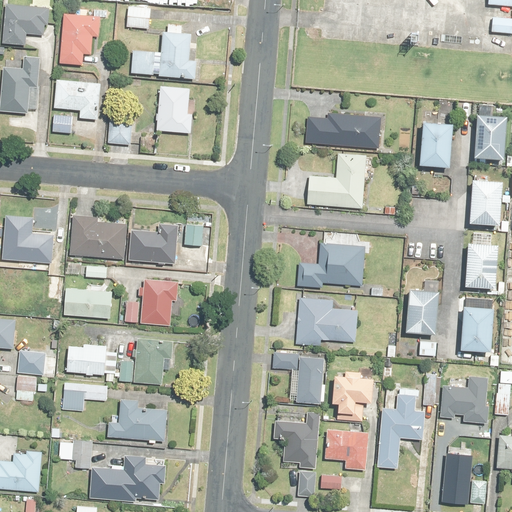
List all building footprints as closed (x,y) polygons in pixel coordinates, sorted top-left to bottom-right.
[(46,28),(48,28),(48,27),(50,27),(51,25),(52,10),(45,9),(7,6),(4,44),(26,46),(27,37),(45,38),(46,28)] [(152,9),(130,8),(128,28),(151,29),(152,9)] [(102,18),(65,15),(61,64),(83,66),(84,54),(92,55),(94,37),(100,37),(102,18)] [(511,22),(494,21),(492,33),(511,34),(511,22)] [(160,77),(198,80),(199,63),(190,62),(193,36),(181,35),(182,27),(170,26),(169,33),(164,33),(162,54),(135,52),(132,74),(160,77)] [(42,58),(26,57),(25,70),(5,69),(2,112),(29,114),(31,88),(40,89),(42,58)] [(101,85),(58,82),(56,108),(82,110),(82,119),(98,120),(101,85)] [(192,90),(161,88),(158,131),(192,134),(193,115),(190,115),(192,90)] [(328,114),(328,119),(309,118),(307,144),(379,150),(382,118),(328,114)] [(75,117),(54,116),(52,133),(73,134),(75,117)] [(508,118),(478,117),(476,159),(505,161),(508,118)] [(132,124),(111,122),(109,144),(131,146),(132,124)] [(453,126),(425,123),(420,165),(449,168),(453,126)] [(367,157),(339,155),(338,179),(311,178),(309,205),(363,209),(367,157)] [(504,183),(474,180),(471,224),(500,226),(504,183)] [(63,277),(51,276),(53,235),(34,234),(35,219),(7,217),(3,278),(19,279),(19,274),(48,276),(45,301),(60,302),(63,277)] [(98,219),(73,218),(71,257),(124,260),(126,225),(98,224),(98,219)] [(203,224),(187,224),(186,245),(202,246),(203,224)] [(130,261),(158,263),(158,265),(166,266),(167,264),(177,265),(180,226),(161,225),(160,234),(133,231),(130,261)] [(363,287),(366,248),(361,248),(362,237),(323,234),(320,266),(300,264),(298,286),(323,288),(323,283),(363,287)] [(505,283),(496,282),(499,248),(470,245),(466,287),(494,289),(493,294),(504,295),(505,283)] [(109,269),(88,267),(87,278),(108,279),(109,269)] [(177,302),(179,282),(144,280),(142,303),(128,302),(126,323),(171,326),(173,301),(177,302)] [(114,293),(67,289),(65,316),(113,319),(114,293)] [(439,293),(411,290),(407,333),(435,335),(439,293)] [(332,302),(301,300),(298,345),(321,346),(321,340),(356,342),(358,312),(332,311),(332,302)] [(492,310),(466,308),(463,350),(489,352),(492,310)] [(17,320),(0,319),(0,348),(16,349),(17,320)] [(174,344),(139,341),(137,363),(122,362),(121,382),(163,385),(165,369),(172,369),(174,344)] [(437,343),(421,342),(420,356),(436,357),(437,343)] [(84,346),(83,349),(70,348),(67,372),(116,377),(118,354),(106,353),(107,348),(84,346)] [(56,355),(21,352),(19,373),(54,376),(56,355)] [(297,355),(276,353),(274,368),(296,370),(297,355)] [(325,359),(301,358),(301,373),(294,372),(292,403),(323,404),(325,359)] [(511,373),(501,372),(495,413),(508,415),(511,385),(511,373)] [(371,403),(373,379),(361,378),(361,375),(336,373),(333,403),(339,404),(338,420),(362,421),(363,407),(364,402),(371,403)] [(440,376),(426,375),(423,405),(437,407),(440,376)] [(35,378),(19,377),(17,401),(34,402),(35,378)] [(442,418),(456,419),(456,416),(464,416),(464,420),(463,423),(488,424),(490,378),(468,377),(468,389),(443,388),(442,418)] [(108,387),(65,384),(63,411),(83,412),(84,400),(107,402),(108,387)] [(421,390),(398,388),(398,394),(386,392),(378,467),(399,470),(402,439),(421,441),(424,413),(419,412),(421,390)] [(144,404),(122,401),(120,424),(111,423),(109,437),(166,443),(169,412),(144,409),(144,404)] [(321,415),(308,413),(307,424),(276,420),(274,438),(286,440),(284,462),(300,463),(300,467),(314,469),(321,415)] [(370,434),(328,430),(323,459),(346,461),(345,469),(366,471),(370,434)] [(511,436),(500,436),(497,468),(511,469),(511,472),(511,471),(511,436)] [(92,443),(61,442),(61,460),(76,460),(76,469),(91,469),(92,443)] [(43,454),(16,452),(15,465),(0,463),(0,489),(40,492),(43,454)] [(473,456),(446,453),(442,502),(468,505),(473,456)] [(167,459),(146,457),(127,456),(126,471),(94,469),(92,499),(136,502),(137,499),(161,500),(162,483),(165,484),(167,459)] [(314,473),(298,472),(297,497),(313,498),(314,473)] [(342,478),(322,477),(321,488),(341,490),(342,478)] [(470,503),(485,504),(487,482),(472,480),(470,503)] [(35,511),(37,501),(27,500),(26,511),(35,511)]
